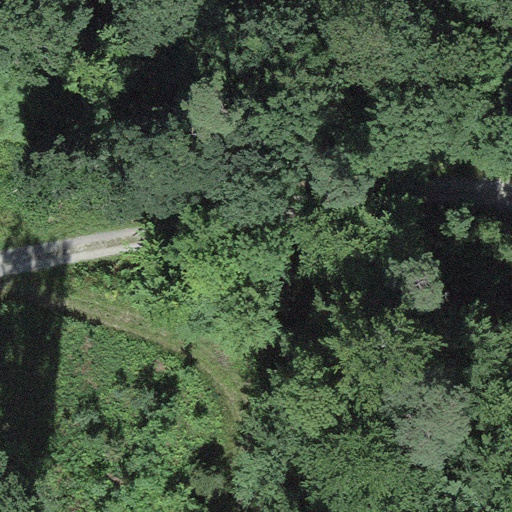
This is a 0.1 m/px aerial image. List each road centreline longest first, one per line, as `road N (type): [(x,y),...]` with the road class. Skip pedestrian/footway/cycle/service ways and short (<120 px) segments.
road 1 (track): [(0,269),(473,179),(511,187)]
road 2 (track): [(22,267),(196,333),(260,416),(248,511)]
